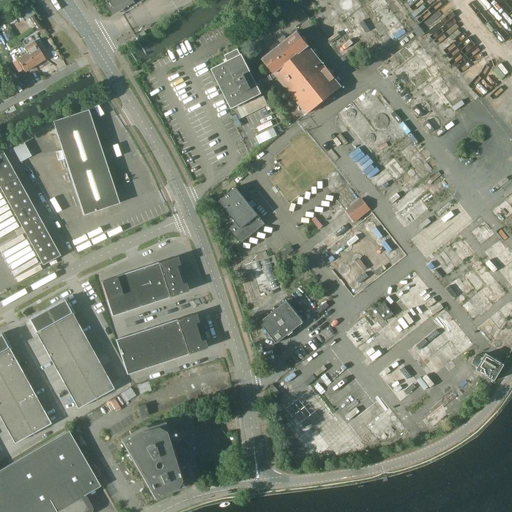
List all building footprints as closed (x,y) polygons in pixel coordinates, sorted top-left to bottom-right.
[(108,0),(110,4),(108,5),(113,14),(124,7),(121,3),(126,0),(108,0)] [(18,12),(6,20),(9,24),(21,16),(18,12)] [(35,14),(29,17),(38,31),(43,28),(35,14)] [(273,73),(256,82),(258,87),(277,77),(286,88),(306,114),(341,87),(297,32),(263,59),(273,73)] [(45,59),(42,54),(47,51),(39,38),(24,48),(27,53),(35,66),(45,59)] [(212,70),(221,88),(231,109),(261,94),(261,93),(242,54),(241,55),(238,49),(225,55),(228,61),(211,69),(212,70)] [(24,72),(35,66),(27,53),(17,59),(24,72)] [(263,96),(236,110),(240,119),(268,105),(263,96)] [(88,110),(52,121),(83,215),(119,203),(113,187),(122,185),(107,137),(98,140),(88,110)] [(273,127),(255,136),(259,144),(277,135),(273,127)] [(20,160),(32,155),(25,141),(14,146),(20,160)] [(2,151),(0,151),(0,188),(42,265),(60,256),(2,151)] [(265,224),(252,208),(235,187),(219,201),(233,219),(225,225),(240,244),(265,224)] [(354,223),(369,210),(370,210),(361,199),(345,211),(354,223)] [(184,283),(181,284),(175,266),(179,265),(176,257),(101,282),(112,316),(187,291),(184,283)] [(269,257),(249,264),(261,302),(282,296),(269,257)] [(372,305),(387,325),(396,318),(380,298),(372,305)] [(77,409),(113,389),(64,299),(28,319),(77,409)] [(286,301),(260,322),(277,344),(303,322),(286,301)] [(203,340),(200,341),(194,323),(197,322),(195,314),(116,340),(127,374),(206,348),(203,340)] [(0,417),(14,443),(50,424),(1,334),(0,334),(0,417)] [(504,365),(503,364),(486,354),(483,359),(477,355),(471,364),(478,368),(476,370),(494,381),(495,380),(494,380),(497,375),(497,376),(498,375),(497,375),(500,370),(501,370),(500,370),(503,365),(504,365)] [(148,415),(144,404),(138,406),(141,417),(148,415)] [(182,486),(178,474),(162,422),(141,429),(121,440),(129,453),(125,456),(132,468),(136,466),(149,487),(154,498),(164,492),(171,489),(182,486)] [(68,431),(0,469),(0,511),(87,511),(88,511),(89,510),(90,509),(90,507),(83,496),(100,486),(68,431)]
